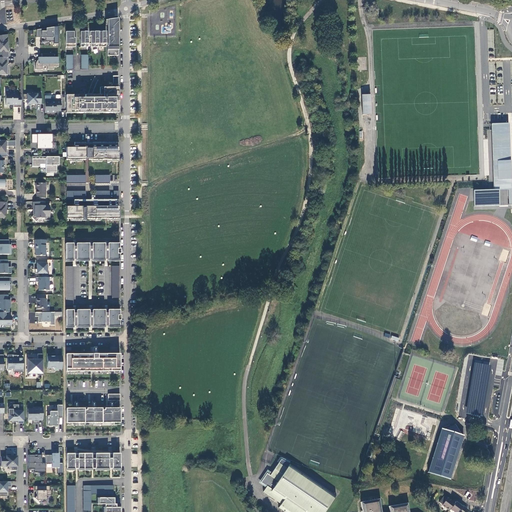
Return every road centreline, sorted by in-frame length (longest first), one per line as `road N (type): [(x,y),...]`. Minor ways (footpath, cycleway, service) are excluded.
road 1 (residential): [(125,126),(126,339)]
road 2 (primary): [(510,381),(486,511)]
road 3 (unknown): [(362,0),(372,125)]
